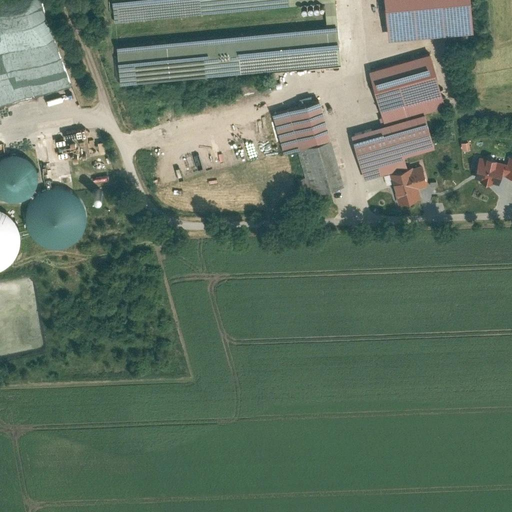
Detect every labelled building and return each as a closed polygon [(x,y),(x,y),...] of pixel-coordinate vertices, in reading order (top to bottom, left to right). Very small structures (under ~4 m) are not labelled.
[(118,0),(120,20),(328,0),(333,0),(118,0)] [(338,0),(333,0),(328,0),(330,22),(340,21),(338,0)] [(395,0),(398,36),(480,29),(477,0),(395,0)] [(121,42),(125,80),(344,59),(340,21),(330,22),(121,42)] [(436,51),(375,68),(390,120),(451,103),(436,51)] [(324,98),(278,111),(289,150),(302,147),(335,138),(324,98)] [(358,133),(370,175),(412,163),(409,153),(441,144),(432,112),(358,133)] [(85,128),(66,130),(67,136),(59,137),(61,156),(89,153),(85,128)] [(335,138),(302,147),(314,191),(347,182),(335,138)] [(493,157),(483,154),(478,174),(504,181),(509,161),(504,159),(505,156),(494,154),(493,157)] [(31,195),(36,190),(40,185),(41,178),(41,172),(39,166),(34,161),(29,157),(22,156),(16,156),(10,158),(4,163),(1,168),(0,171),(0,181),(2,187),(6,192),(12,196),(18,198),(25,197),(31,195)] [(426,161),(394,170),(402,201),(425,194),(423,185),(432,183),(426,161)] [(87,224),(88,217),(88,209),(86,202),(82,196),(77,191),(71,188),(63,186),(56,186),(49,188),(43,192),(38,198),(35,204),(33,211),(33,218),(35,225),(39,232),(44,236),(51,240),(58,242),(65,241),(72,239),(78,235),(83,230),(87,224)] [(18,254),(21,246),(23,238),(22,230),(19,222),(14,216),(7,211),(0,207),(0,267),(6,265),(13,260),(18,254)]
